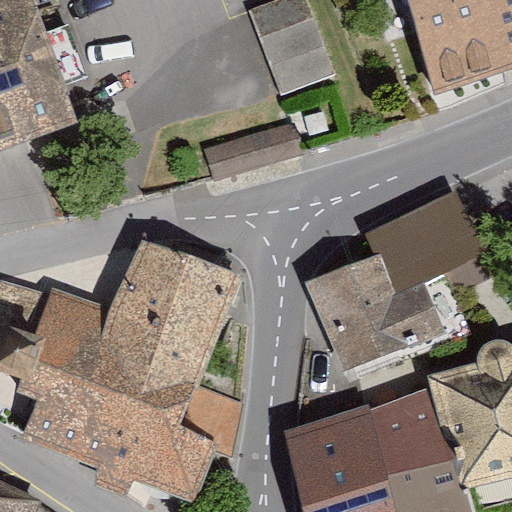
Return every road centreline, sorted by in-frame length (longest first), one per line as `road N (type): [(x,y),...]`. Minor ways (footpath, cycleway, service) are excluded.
road 1 (residential): [(283,224),(264,511)]
road 2 (residential): [(0,255),(187,219),(283,224)]
road 3 (residential): [(511,124),(283,224)]
road 4 (residential): [(108,511),(0,449)]
